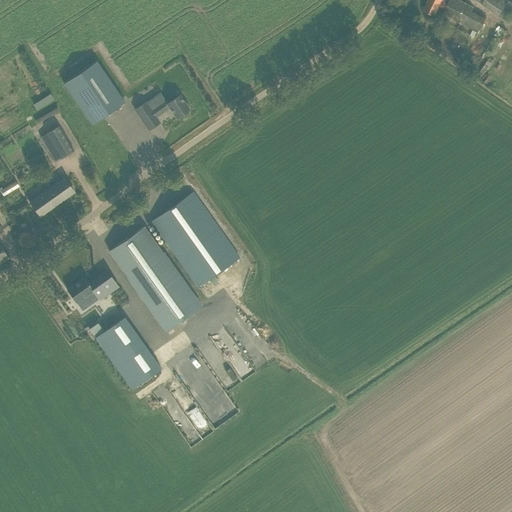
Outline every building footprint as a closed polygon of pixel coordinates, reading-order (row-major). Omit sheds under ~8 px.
[(428,0),(424,9),(434,14),(437,7),(443,10),(441,14),(477,32),(484,19),(470,12),(473,7),(459,0),(428,0)] [(479,0),(499,14),(509,0),(508,0),(479,0)] [(96,61),(63,83),(91,124),(124,102),(96,61)] [(53,94),(35,103),(37,109),(56,100),(53,94)] [(135,109),(143,122),(148,130),(159,122),(156,117),(170,107),(177,118),(189,110),(179,96),(168,103),(166,100),(151,110),(146,102),(135,109)] [(37,121),(61,112),(57,102),(33,111),(37,121)] [(46,133),(54,147),(48,150),(55,161),(60,158),(73,150),(59,126),(46,133)] [(74,192),(68,184),(65,179),(30,203),(40,216),(74,192)] [(5,195),(21,186),(17,180),(1,189),(5,195)] [(157,247),(149,235),(143,227),(110,250),(115,259),(166,330),(200,306),(162,253),(170,247),(198,287),(239,258),(199,200),(193,192),(152,221),(166,241),(157,247)] [(0,262),(8,257),(0,244),(0,234),(3,232),(0,226),(0,262)] [(84,277),(67,290),(71,295),(76,303),(83,298),(87,304),(97,297),(99,300),(119,287),(113,278),(107,270),(88,283),(84,277)] [(96,337),(132,389),(161,368),(125,317),(96,337)] [(87,335),(76,343),(90,363),(101,356),(87,335)] [(164,398),(170,395),(163,384),(153,390),(159,400),(164,397),(164,398)] [(171,419),(192,447),(214,430),(190,398),(175,410),(178,413),(171,419)]
